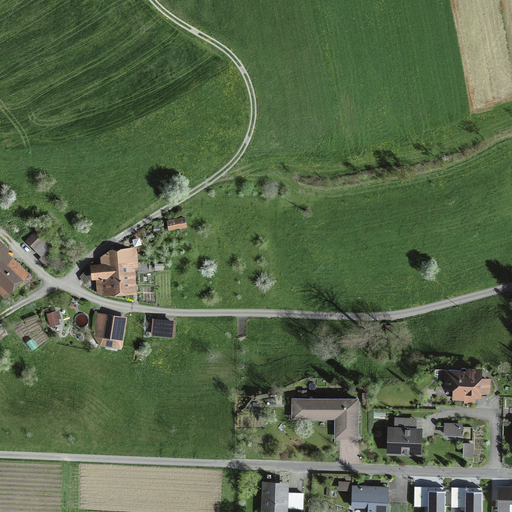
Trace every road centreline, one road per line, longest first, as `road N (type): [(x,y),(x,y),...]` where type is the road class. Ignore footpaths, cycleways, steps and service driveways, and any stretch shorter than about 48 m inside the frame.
road 1 (residential): [(511,286),(378,316),(175,312),(101,302),(48,279),(14,246)]
road 2 (residential): [(511,474),(0,454)]
road 3 (track): [(0,317),(250,146),(255,109),(240,65),(148,0)]
